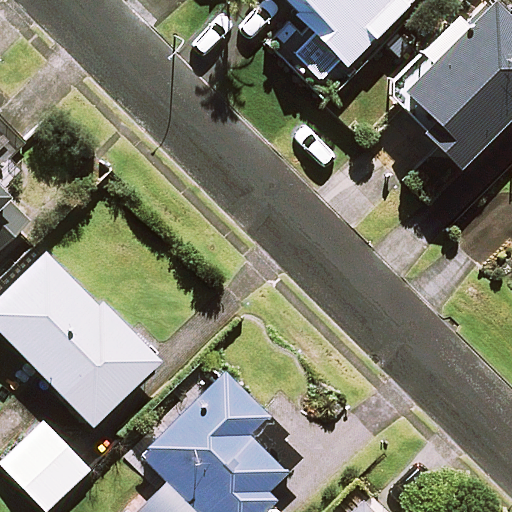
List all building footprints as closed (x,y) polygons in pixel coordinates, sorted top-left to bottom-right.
[(280,0),(305,22),(294,33),(340,75),(410,0),(280,0)] [(511,106),(511,23),(489,0),(469,0),(422,47),(431,56),(400,86),(429,116),(420,125),(455,162),(511,106)] [(0,163),(24,139),(0,114),(0,244),(28,217),(0,189),(0,163)] [(156,357),(44,249),(0,294),(0,330),(93,421),(156,357)] [(268,416),(221,368),(138,452),(167,482),(136,511),(251,511),(289,474),(250,434),(268,416)] [(88,466),(44,419),(0,461),(44,508),(88,466)] [(381,511),(363,494),(345,511),(381,511)]
